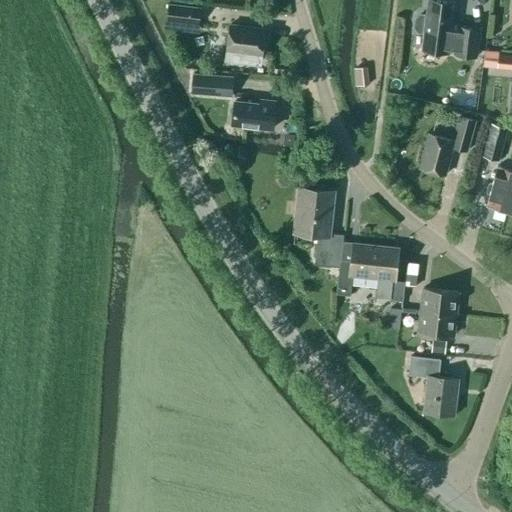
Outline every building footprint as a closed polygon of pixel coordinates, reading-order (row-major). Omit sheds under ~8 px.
[(480,28),(470,27),(451,25),(454,3),(435,0),(428,0),(426,15),(420,14),(416,18),(414,27),(418,31),(424,32),(422,49),(476,56),(480,28)] [(165,21),(198,25),(200,7),(167,4),(165,21)] [(232,62),(256,65),(257,55),(262,55),(265,29),(229,25),(226,51),(234,52),(232,62)] [(483,66),(496,68),(498,54),(498,53),(485,51),(483,66)] [(496,68),(511,69),(511,55),(498,54),(496,68)] [(193,71),(191,92),(231,95),(233,75),(193,71)] [(454,106),(475,109),(478,88),(456,85),(454,106)] [(232,125),(272,129),(275,102),(260,100),(259,104),(235,102),(232,125)] [(475,120),(460,116),(453,140),(429,133),(419,168),(445,175),(452,147),(466,151),(475,120)] [(481,157),(498,161),(506,127),(490,123),(481,157)] [(284,133),(283,144),(294,145),(295,134),(284,133)] [(486,207),(507,212),(511,194),(511,170),(497,167),(492,183),(490,183),(488,185),(486,191),(487,193),(489,194),(486,207)] [(314,265),(339,268),(340,268),(340,260),(341,260),(344,235),(332,234),(336,193),(296,189),(292,230),(318,233),(314,265)] [(350,296),(352,275),(377,277),(375,297),(390,298),(387,328),(400,329),(404,286),(405,283),(405,282),(393,281),(396,246),(355,242),(353,262),(341,260),(340,260),(340,268),(339,268),(336,294),(350,296)] [(407,262),(405,282),(405,283),(404,286),(416,287),(418,263),(407,262)] [(458,292),(423,288),(421,310),(455,314),(458,292)] [(453,336),(455,314),(421,310),(418,332),(453,336)] [(416,336),(400,335),(399,348),(415,349),(416,336)] [(432,340),(431,352),(444,354),(446,342),(432,340)] [(454,415),(458,379),(438,377),(440,359),(410,356),(408,375),(427,377),(423,412),(454,415)]
